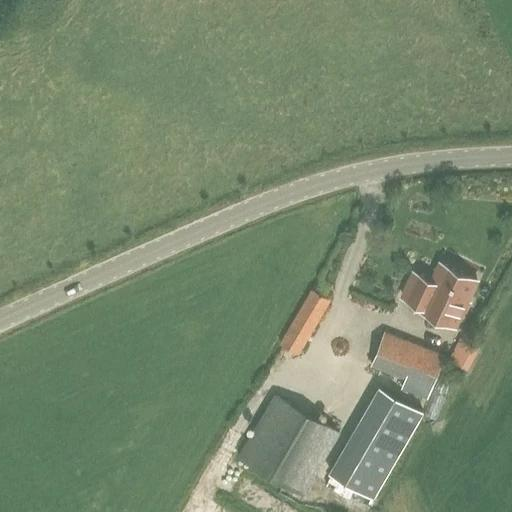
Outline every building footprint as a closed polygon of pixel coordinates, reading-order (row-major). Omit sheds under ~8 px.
[(472,300),(470,299),(480,278),(440,259),(431,278),(412,269),(399,297),(414,304),(413,307),(457,328),(461,319),(463,319),(472,300)] [(312,287),(280,342),(298,353),(330,297),(312,287)] [(421,393),(425,385),(431,387),(444,354),(384,331),(371,364),(411,380),(408,388),(421,393)] [(469,369),(478,345),(456,337),(447,361),(469,369)] [(373,497),(424,410),(381,386),(330,473),(373,497)] [(276,394),(239,456),(303,494),(340,432),(276,394)]
